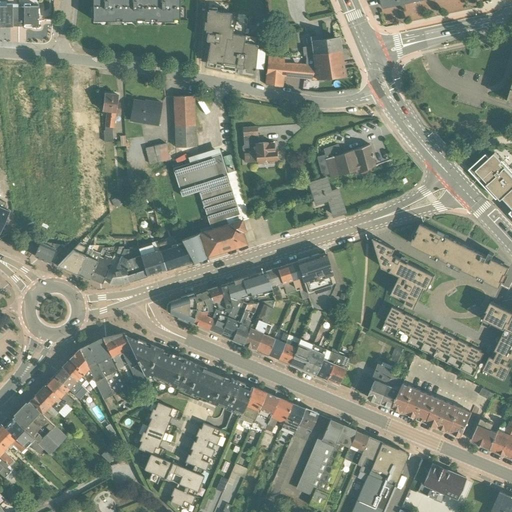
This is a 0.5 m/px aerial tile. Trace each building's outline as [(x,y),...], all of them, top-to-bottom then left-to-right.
[(92,0),(92,21),(122,21),(122,0),(92,0)] [(122,0),(122,21),(150,22),(150,0),(122,0)] [(178,0),(150,0),(150,22),(179,22),(178,0)] [(0,27),(12,28),(12,27),(18,27),(18,7),(12,7),(12,4),(6,4),(6,2),(0,1),(0,27)] [(38,28),(38,7),(29,7),(29,4),(24,4),(24,7),(18,7),(18,27),(23,27),(24,28),(38,28)] [(207,7),(206,22),(204,22),(203,29),(205,30),(205,32),(207,33),(206,41),(209,42),(206,63),(241,69),(263,72),(265,51),(257,50),(258,38),(232,34),(232,28),(229,27),(230,14),(215,12),(216,8),(207,7)] [(312,58),(342,54),(340,40),(324,42),(323,37),(311,39),(312,48),(302,49),(303,58),(306,58),(311,58),(312,58)] [(317,83),(346,79),(342,54),(312,58),(311,58),(306,58),(306,60),(313,60),(313,65),(284,63),(284,58),(268,56),(265,85),(282,88),(284,78),(317,83)] [(44,116),(67,116),(66,89),(30,90),(31,121),(19,121),(20,131),(14,131),(14,136),(39,135),(39,137),(45,137),(44,116)] [(104,131),(103,131),(103,134),(103,143),(113,142),(112,128),(114,129),(116,113),(119,114),(120,103),(116,103),(117,95),(104,94),(101,112),(106,112),(104,127),(104,131)] [(173,97),(175,148),(196,147),(194,96),(173,97)] [(129,122),(157,126),(161,103),(145,101),(144,102),(133,101),(129,122)] [(243,145),(242,147),(242,151),(244,152),(244,163),(256,162),(257,165),(263,164),(263,162),(276,161),(276,160),(278,159),(278,151),(276,151),(276,150),(274,150),(273,143),(267,143),(267,141),(258,142),(257,127),(242,128),(243,145)] [(144,148),(149,165),(170,160),(169,157),(171,157),(170,152),(167,153),(165,144),(144,148)] [(325,160),(341,154),(338,144),(323,149),(324,155),(325,160)] [(325,160),(324,155),(316,157),(322,177),(328,175),(330,179),(357,170),(358,172),(377,166),(376,165),(374,166),(369,145),(341,154),(325,160)] [(240,215),(227,174),(219,148),(187,158),(189,163),(172,169),(181,197),(198,192),(209,224),(240,215)] [(498,197),(511,184),(511,170),(502,160),(501,160),(495,153),(490,158),(476,170),(476,171),(477,170),(489,183),(486,185),(491,190),(493,188),(499,194),(497,196),(498,197)] [(476,170),(490,158),(486,154),(469,169),(496,199),(498,197),(497,196),(499,194),(493,188),(491,190),(486,185),(489,183),(477,170),(476,171),(476,170)] [(227,174),(240,215),(241,219),(242,219),(246,232),(242,233),(245,243),(255,240),(248,219),(249,219),(243,199),(237,171),(235,171),(229,155),(222,157),(228,174),(227,174)] [(329,201),(334,217),(344,213),(338,188),(330,191),(326,177),(321,178),(307,183),(307,184),(309,190),(310,193),(314,206),(329,201)] [(309,190),(307,184),(305,184),(306,186),(307,191),(308,193),(313,209),(327,204),(332,217),(334,217),(329,201),(314,206),(310,193),(309,190)] [(511,207),(511,184),(498,197),(501,200),(503,198),(511,207)] [(126,186),(120,191),(125,196),(130,191),(126,186)] [(120,195),(111,201),(115,208),(124,203),(120,195)] [(0,231),(9,211),(3,209),(5,203),(0,200),(0,231)] [(240,215),(209,224),(210,229),(198,232),(199,233),(207,257),(244,245),(245,244),(245,243),(242,233),(246,232),(242,219),(241,219),(240,215)] [(437,232),(421,223),(417,231),(418,232),(415,238),(414,237),(410,244),(431,254),(430,256),(438,261),(440,258),(448,262),(446,265),(460,272),(462,269),(478,277),(477,280),(483,283),(485,279),(488,281),(499,287),(502,281),(501,280),(504,274),(506,275),(510,267),(498,261),(494,259),(492,258),(494,255),(489,252),(487,257),(483,255),(484,254),(475,250),(455,240),(437,232)] [(181,240),(192,262),(207,257),(199,233),(181,240)] [(179,266),(192,262),(181,240),(178,234),(170,237),(179,266)] [(166,270),(179,266),(170,237),(156,241),(166,270)] [(373,238),(382,268),(400,276),(394,287),(393,287),(392,287),(391,287),(389,291),(390,292),(391,293),(391,294),(401,299),(401,297),(406,300),(404,305),(413,310),(417,302),(421,294),(424,288),(427,290),(434,276),(407,263),(409,260),(402,257),(401,259),(392,255),(395,249),(381,242),(375,244),(374,240),(374,239),(373,238)] [(53,259),(65,246),(50,243),(41,240),(34,257),(48,263),(51,257),(53,259)] [(146,276),(166,270),(156,241),(151,243),(152,245),(138,249),(140,255),(146,276)] [(67,271),(79,245),(57,266),(67,271)] [(67,271),(76,275),(88,249),(79,245),(67,271)] [(89,280),(90,279),(100,254),(92,250),(94,245),(89,245),(88,249),(76,275),(89,280)] [(102,284),(107,273),(112,260),(109,258),(110,255),(105,253),(103,259),(101,258),(101,256),(102,257),(105,251),(111,251),(111,247),(102,248),(100,254),(90,279),(102,284)] [(107,273),(113,275),(124,250),(123,247),(118,247),(114,257),(114,256),(112,260),(107,273)] [(127,273),(125,267),(128,259),(132,249),(124,250),(113,275),(109,285),(123,284),(128,282),(126,273),(127,273)] [(328,284),(335,282),(325,253),(309,258),(296,262),(305,289),(307,293),(313,291),(314,293),(330,288),(328,284)] [(128,282),(146,276),(140,255),(128,259),(125,267),(127,273),(126,273),(128,282)] [(305,289),(296,262),(286,265),(295,290),(296,292),(299,291),(305,289)] [(295,290),(286,265),(277,268),(283,286),(285,293),(295,290)] [(283,286),(277,268),(265,272),(272,292),(275,301),(282,300),(278,288),(283,286)] [(272,292),(265,272),(226,284),(229,299),(239,302),(241,298),(255,294),(256,297),(264,296),(264,294),(272,292)] [(229,299),(226,284),(216,287),(225,308),(223,311),(229,313),(231,307),(229,299)] [(216,287),(207,290),(212,302),(212,304),(216,303),(218,309),(225,308),(216,287)] [(307,293),(305,289),(299,291),(302,300),(308,298),(307,293)] [(207,290),(193,295),(196,302),(203,299),(206,305),(207,310),(211,310),(211,303),(212,302),(207,290)] [(196,302),(193,295),(168,302),(167,313),(177,317),(176,318),(187,323),(187,321),(192,323),(198,310),(201,311),(207,310),(206,305),(203,299),(196,302)] [(229,299),(231,307),(229,313),(220,335),(232,340),(246,305),(246,304),(239,302),(229,299)] [(266,324),(275,301),(264,303),(259,315),(257,314),(254,321),(252,320),(250,327),(242,344),(255,350),(266,324)] [(511,310),(497,304),(491,301),(487,309),(485,309),(483,312),(480,319),(483,321),(488,323),(490,324),(491,325),(493,322),(505,328),(501,336),(498,343),(491,357),(490,356),(486,363),(481,360),(478,365),(484,368),(483,370),(505,380),(511,364),(511,310)] [(253,314),(258,303),(246,305),(232,340),(242,344),(250,327),(248,326),(250,321),(245,319),(248,312),(253,314)] [(383,303),(377,314),(382,316),(388,305),(383,303)] [(442,331),(406,314),(405,314),(402,313),(402,312),(392,307),(384,323),(477,368),(478,365),(481,360),(484,353),(481,351),(481,350),(472,345),(471,346),(468,345),(468,344),(458,339),(458,340),(455,338),(455,337),(445,332),(445,333),(442,332),(442,331)] [(208,330),(220,335),(229,313),(223,311),(225,308),(218,309),(208,330)] [(192,323),(208,330),(218,309),(211,310),(207,310),(201,311),(198,310),(192,323)] [(266,324),(255,350),(267,355),(274,338),(267,335),(271,326),(266,324)] [(146,380),(143,374),(128,341),(124,333),(123,333),(111,336),(120,357),(123,355),(127,364),(137,384),(146,380)] [(193,397),(199,399),(211,372),(205,370),(205,369),(155,348),(136,340),(124,333),(128,341),(143,374),(151,377),(151,379),(157,381),(157,380),(160,381),(160,383),(165,385),(166,384),(175,388),(176,386),(182,389),(182,391),(193,396),(193,397)] [(274,338),(267,355),(278,359),(288,335),(283,333),(279,341),(274,338)] [(288,335),(278,359),(289,364),(299,340),(288,335)] [(117,369),(124,367),(120,357),(111,336),(102,338),(117,369)] [(117,371),(117,369),(102,338),(90,344),(104,377),(117,371)] [(299,340),(289,364),(302,370),(313,344),(300,339),(299,340)] [(113,395),(104,377),(90,344),(79,349),(96,386),(103,400),(113,395)] [(313,344),(302,370),(315,375),(325,353),(326,350),(313,344)] [(368,398),(381,403),(392,375),(403,349),(396,346),(388,364),(383,362),(381,365),(378,364),(372,380),(375,381),(368,398)] [(96,386),(79,349),(70,359),(76,365),(74,367),(82,376),(81,376),(86,381),(88,383),(92,389),(96,386)] [(325,353),(315,375),(326,380),(337,354),(330,351),(329,355),(325,353)] [(337,354),(326,380),(338,385),(349,359),(342,356),(342,357),(337,354)] [(76,365),(70,359),(62,367),(81,385),(86,381),(81,376),(82,376),(74,367),(76,365)] [(81,385),(62,367),(54,376),(69,390),(74,395),(82,387),(81,385)] [(205,400),(216,373),(205,369),(205,370),(211,372),(199,399),(204,401),(204,400),(205,400)] [(228,382),(230,379),(230,378),(224,375),(224,376),(221,376),(216,373),(205,400),(210,402),(220,378),(228,382)] [(392,375),(381,403),(393,408),(400,390),(394,387),(398,378),(392,375)] [(69,390),(54,376),(46,384),(59,397),(70,407),(72,406),(74,408),(77,405),(65,393),(69,390)] [(240,415),(252,387),(250,386),(250,387),(230,379),(228,382),(220,378),(210,402),(216,405),(217,404),(224,407),(223,408),(232,411),(232,412),(240,415)] [(59,397),(46,384),(37,394),(58,413),(59,411),(55,406),(57,404),(55,401),(59,397)] [(449,403),(426,393),(403,384),(400,390),(393,408),(416,418),(438,427),(461,437),(472,413),(449,403)] [(250,428),(265,393),(252,387),(240,415),(236,424),(249,430),(250,428)] [(479,395),(490,401),(494,394),(482,388),(479,395)] [(264,430),(278,398),(265,393),(250,428),(260,432),(262,429),(264,430)] [(58,413),(37,394),(29,402),(43,414),(45,411),(53,418),(58,413)] [(282,423),(291,403),(278,398),(264,430),(271,433),(274,425),(276,421),(282,423)] [(43,414),(29,402),(21,410),(40,428),(43,425),(49,430),(54,425),(43,414)] [(203,423),(200,428),(198,428),(195,435),(197,436),(195,442),(193,441),(189,449),(191,449),(189,454),(187,454),(184,461),(186,462),(184,468),(158,457),(161,449),(157,447),(161,440),(164,441),(171,426),(167,424),(170,417),(174,418),(177,411),(157,402),(154,409),(152,408),(148,417),(150,418),(144,433),(142,432),(139,440),(141,441),(138,448),(144,451),(142,455),(148,458),(144,468),(151,472),(148,479),(156,483),(159,475),(177,483),(175,488),(174,487),(170,495),(172,496),(170,501),(187,508),(189,503),(191,504),(194,496),(193,495),(195,490),(197,491),(200,482),(203,483),(208,473),(202,471),(203,469),(205,470),(208,462),(207,462),(209,457),(210,457),(214,450),(212,449),(214,443),(216,444),(219,436),(217,436),(220,430),(219,430),(208,425),(203,423)] [(294,432),(304,409),(291,403),(282,423),(281,427),(294,432)] [(232,411),(223,408),(220,416),(219,417),(217,418),(216,419),(215,419),(213,419),(212,419),(210,418),(208,425),(219,430),(225,428),(232,412),(232,411)] [(306,441),(317,415),(316,415),(316,414),(304,409),(294,432),(293,435),(306,441)] [(36,432),(40,428),(21,410),(12,419),(37,442),(42,437),(36,432)] [(471,441),(490,449),(497,432),(491,430),(494,424),(481,418),(471,441)] [(37,442),(12,419),(4,427),(26,449),(29,445),(39,454),(43,449),(37,442)] [(312,496),(341,425),(329,420),(322,436),(318,434),(295,489),(312,496)] [(490,449),(502,454),(511,431),(511,422),(509,421),(506,427),(500,425),(497,432),(490,449)] [(27,450),(26,449),(4,427),(1,424),(0,425),(0,440),(7,447),(11,443),(21,453),(21,452),(23,454),(27,450)] [(110,436),(114,433),(109,424),(105,427),(110,436)] [(54,425),(49,430),(42,437),(37,442),(43,449),(51,457),(53,454),(51,452),(66,436),(54,425)] [(321,511),(341,465),(355,431),(341,425),(312,496),(308,505),(314,507),(312,511),(321,511)] [(356,464),(367,436),(355,431),(341,465),(353,470),(356,464)] [(511,431),(502,454),(511,458),(511,431)] [(358,472),(367,475),(381,442),(367,436),(356,464),(361,466),(358,472)] [(3,451),(7,447),(0,440),(0,457),(10,467),(15,462),(3,451)] [(382,511),(407,454),(381,442),(367,475),(351,511),(382,511)] [(114,458),(107,450),(101,456),(109,464),(114,458)] [(17,473),(10,467),(0,457),(0,474),(9,482),(17,473)] [(220,471),(225,473),(230,464),(224,461),(220,471)] [(456,500),(465,478),(432,464),(423,485),(420,483),(417,492),(434,500),(438,492),(456,500)] [(228,481),(226,484),(232,486),(236,475),(243,478),(247,469),(234,465),(228,481)] [(216,489),(223,492),(226,484),(228,481),(221,478),(216,489)] [(504,511),(511,497),(500,492),(491,511),(504,511)] [(36,501),(41,506),(46,500),(41,496),(36,501)] [(200,509),(207,511),(212,500),(205,497),(200,509)] [(0,511),(10,511),(16,509),(5,499),(0,504),(0,511)]
